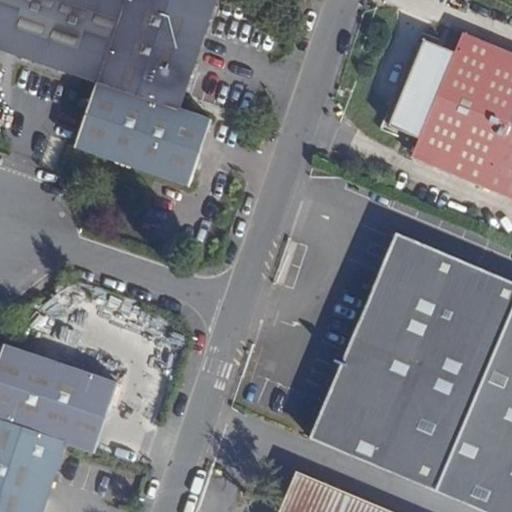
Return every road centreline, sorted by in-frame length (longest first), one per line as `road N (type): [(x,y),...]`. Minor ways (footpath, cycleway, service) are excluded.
road 1 (unclassified): [(171,511),(343,0)]
road 2 (unknown): [(284,173),(511,263)]
road 3 (unknown): [(511,206),(304,113)]
